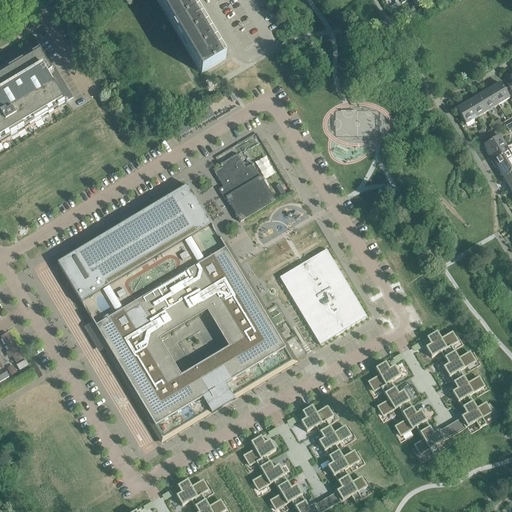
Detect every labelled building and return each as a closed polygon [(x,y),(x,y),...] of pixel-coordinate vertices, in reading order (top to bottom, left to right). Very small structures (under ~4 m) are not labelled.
[(156,0),(201,74),(207,71),(225,60),(189,0),(156,0)] [(54,67),(50,70),(46,73),(45,71),(49,68),(37,48),(30,52),(0,70),(0,145),(59,111),(59,110),(66,106),(64,104),(73,99),(64,84),(63,84),(62,81),(54,67)] [(219,92),(228,86),(225,79),(215,85),(219,92)] [(498,84),(498,85),(489,90),(498,106),(509,99),(500,84),(499,84),(499,83),(498,84)] [(487,90),(488,91),(478,97),(487,112),(498,106),(489,90),(488,91),(488,90),(487,90)] [(476,96),(477,98),(467,103),(477,119),(487,112),(478,97),(477,96),(476,96)] [(465,103),(466,104),(456,110),(465,125),(477,119),(467,103),(467,104),(466,102),(465,103)] [(195,128),(214,117),(207,105),(172,126),(179,137),(192,130),(191,128),(194,127),(195,128)] [(484,148),(485,147),(490,157),(506,148),(499,137),(484,146),(484,147),(483,147),(484,148)] [(511,151),(509,153),(506,148),(490,157),(489,158),(490,158),(491,158),(493,161),(491,162),(495,169),(497,168),(511,158),(511,151)] [(222,171),(215,175),(223,188),(221,189),(222,189),(220,190),(220,191),(219,191),(219,192),(220,193),(221,194),(222,194),(225,198),(240,223),(275,202),(260,177),(253,165),(246,169),(237,155),(219,166),(222,171)] [(511,173),(511,158),(497,168),(496,169),(496,170),(498,169),(503,179),(511,173)] [(511,173),(503,179),(504,179),(502,180),(503,180),(504,180),(510,189),(511,188),(511,173)] [(222,245),(208,220),(199,226),(187,207),(196,201),(187,187),(129,221),(167,285),(225,251),(222,245)] [(208,220),(196,201),(187,207),(199,226),(208,220)] [(92,323),(162,440),(292,362),(225,251),(167,285),(129,221),(57,264),(92,323)] [(326,251),(279,279),(320,346),(366,318),(326,251)] [(90,324),(85,326),(89,336),(94,334),(90,324)] [(433,344),(425,349),(431,359),(444,351),(447,357),(454,353),(451,347),(457,344),(451,333),(440,340),(436,333),(430,337),(433,344)] [(9,335),(0,341),(14,364),(23,359),(9,335)] [(451,363),(442,369),(449,379),(449,378),(453,384),(456,382),(463,378),(460,372),(474,364),(468,353),(458,359),(454,353),(447,357),(451,363)] [(19,372),(28,366),(25,361),(16,366),(19,372)] [(10,377),(19,372),(15,366),(7,371),(10,377)] [(379,376),(368,382),(374,393),(381,389),(384,395),(391,391),(387,385),(400,377),(394,367),(386,372),(382,366),(375,370),(379,376)] [(0,382),(9,378),(5,372),(0,375),(0,382)] [(460,388),(452,393),(458,404),(458,403),(462,409),(465,407),(472,403),(469,397),(483,388),(477,378),(467,384),(463,378),(456,382),(460,388)] [(388,401),(377,407),(383,418),(398,409),(402,415),(408,411),(408,410),(412,408),(408,403),(409,402),(403,392),(395,397),(391,391),(384,395),(388,401)] [(469,413),(459,419),(465,430),(475,424),(479,430),(486,426),(482,420),(491,414),(484,404),(476,409),(472,403),(465,407),(469,413)] [(309,418),(300,423),(306,433),(319,426),(323,432),(330,427),(326,421),(332,418),(326,407),(316,414),(312,407),(305,411),(309,418)] [(405,421),(395,427),(401,437),(416,429),(419,435),(426,431),(426,430),(429,428),(426,423),(427,422),(421,412),(412,417),(408,411),(402,415),(405,421)] [(326,438),(318,443),(324,453),(325,452),(328,458),(332,456),(339,452),(335,446),(350,438),(344,427),(333,433),(330,427),(323,432),(326,438)] [(423,441),(414,446),(420,456),(429,451),(433,458),(440,453),(436,447),(446,441),(440,430),(430,437),(426,431),(419,435),(423,441)] [(254,450),(244,456),(250,467),(256,463),(259,469),(266,465),(263,459),(275,451),(269,441),(261,446),(257,440),(250,444),(254,450)] [(335,462),(327,467),(333,478),(334,477),(337,483),(341,481),(348,477),(344,471),(359,462),(353,452),(342,458),(339,452),(332,456),(335,462)] [(263,475),(253,481),(259,492),(273,483),(277,489),(284,485),(284,484),(287,482),(284,477),(284,476),(278,466),(270,471),(266,465),(259,469),(263,475)] [(344,487),(334,494),(340,504),(351,498),(354,504),(361,500),(357,494),(366,488),(360,478),(351,483),(348,477),(341,481),(344,487)] [(184,492),(176,497),(182,507),(195,500),(198,506),(205,501),(201,495),(208,492),(201,481),(191,488),(187,481),(180,485),(184,492)] [(281,495),(270,501),(276,511),(291,503),(295,509),(301,505),(301,504),(305,502),(301,497),(302,496),(296,486),(287,491),(284,485),(277,489),(281,495)] [(202,511),(200,511),(224,511),(225,511),(219,501),(209,507),(205,501),(198,506),(202,511)]
